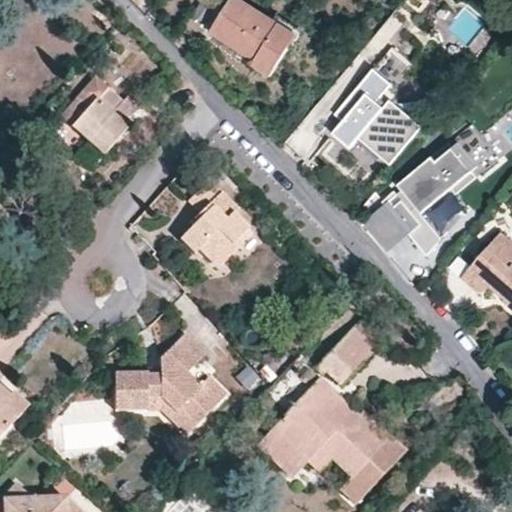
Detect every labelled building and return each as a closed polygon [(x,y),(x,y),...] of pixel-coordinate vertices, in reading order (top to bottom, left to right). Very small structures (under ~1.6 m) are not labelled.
[(271,77),(299,36),(245,0),(235,0),(214,34),(244,54),(255,61),(252,66),(271,77)] [(362,143),(395,170),(428,131),(395,104),(388,112),(380,106),(396,88),(400,92),(419,68),(397,50),(339,119),(348,127),(339,138),(356,151),(362,143)] [(104,89),(91,76),(55,114),(69,126),(87,142),(74,157),(87,169),(124,129),(129,121),(124,117),(131,110),(134,106),(123,96),(118,101),(104,89)] [(405,191),(425,216),(456,192),(460,197),(482,180),(477,174),(482,171),(467,153),(462,157),(456,149),(405,191)] [(235,241),(247,228),(240,222),(231,214),(236,208),(208,181),(188,200),(203,216),(190,230),(180,240),(193,253),(197,250),(210,260),(225,259),(239,245),(235,241)] [(425,256),(444,241),(431,224),(411,240),(425,256)] [(251,231),(247,228),(235,241),(239,245),(245,238),(251,231)] [(511,247),(511,246),(511,242),(500,232),(469,266),(459,276),(468,284),(476,292),(491,290),(495,288),(506,299),(503,303),(511,305),(511,247)] [(449,267),(459,276),(469,266),(459,257),(449,267)] [(491,290),(503,303),(506,299),(495,288),(491,290)] [(339,337),(361,359),(378,340),(355,319),(339,337)] [(0,355),(14,359),(23,328),(0,322),(0,355)] [(177,407),(193,423),(224,391),(206,375),(197,383),(184,370),(204,351),(182,332),(159,356),(158,377),(152,378),(146,378),(146,375),(114,377),(115,409),(148,408),(148,397),(162,397),(175,409),(177,407)] [(342,379),(361,359),(339,337),(315,363),(322,370),(327,365),(342,379)] [(391,435),(376,421),(371,426),(360,415),(363,411),(353,403),(351,405),(319,375),(299,398),(274,425),(277,429),(270,438),(269,451),(283,465),(304,462),(310,457),(323,468),(333,456),(338,451),(360,470),(355,475),(342,490),(356,503),(405,447),(391,435)] [(0,440),(29,408),(15,395),(11,399),(0,388),(0,440)] [(183,433),(193,423),(177,407),(175,409),(162,397),(148,397),(148,408),(157,408),(183,433)] [(371,426),(376,421),(371,415),(365,410),(363,411),(360,415),(371,426)] [(355,475),(360,470),(338,451),(333,456),(355,475)] [(79,511),(68,502),(68,498),(32,498),(18,485),(0,504),(0,511),(79,511)]
